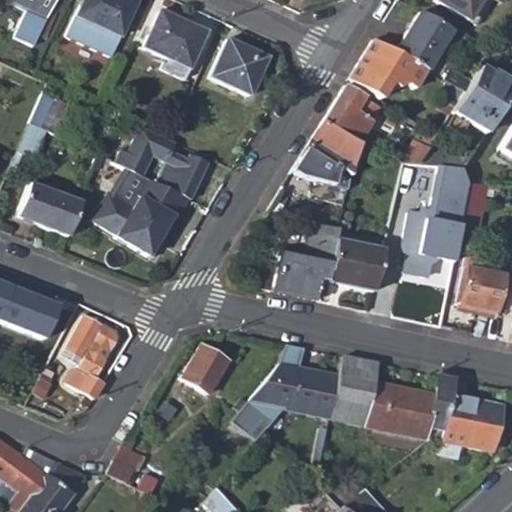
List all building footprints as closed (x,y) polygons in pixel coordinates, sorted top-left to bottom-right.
[(49,8),(52,0),(0,0),(0,1),(23,11),(10,39),(31,48),(36,38),(49,8)] [(108,59),(133,5),(122,0),(79,0),(62,37),(108,59)] [(478,0),(427,0),(465,23),(478,0)] [(36,38),(42,41),(55,10),(49,8),(36,38)] [(184,28),(185,26),(155,12),(138,50),(163,61),(158,71),(181,82),(202,37),(184,28)] [(422,72),(446,33),(416,14),(391,54),(422,72)] [(184,28),(202,37),(202,34),(185,26),(184,28)] [(246,98),(263,59),(223,41),(206,79),(246,98)] [(422,72),(391,54),(370,41),(345,82),(377,101),(387,85),(394,90),(401,84),(411,90),(422,72)] [(495,114),(510,90),(477,69),(468,83),(461,94),(456,103),(448,115),(481,136),(495,114)] [(461,94),(468,83),(447,71),(441,82),(444,84),(461,94)] [(456,103),(461,94),(444,84),(439,93),(456,103)] [(360,101),(361,100),(341,88),(319,124),(355,146),(375,112),(374,109),(360,101)] [(51,136),(66,106),(39,94),(26,124),(43,131),(51,136)] [(511,121),(496,148),(511,159),(511,121)] [(28,166),(43,131),(26,124),(11,159),(28,166)] [(353,155),(355,146),(319,124),(298,158),(313,168),(319,171),(325,161),(346,176),(349,172),(351,162),(353,155)] [(415,144),(426,150),(435,137),(429,133),(423,130),(415,144)] [(423,155),(426,150),(415,144),(412,143),(400,163),(415,165),(423,155)] [(95,157),(100,159),(103,153),(94,148),(90,154),(95,157)] [(138,178),(144,165),(117,151),(111,164),(138,178)] [(187,202),(204,165),(185,157),(183,160),(167,152),(152,185),(187,202)] [(437,167),(460,170),(463,165),(468,157),(423,155),(415,165),(437,167)] [(327,174),(341,183),(346,176),(325,161),(319,171),(313,168),(309,174),(319,180),(321,180),(322,179),(323,179),(327,174)] [(138,178),(111,164),(108,163),(97,186),(127,201),(138,178)] [(415,185),(415,165),(400,163),(396,184),(415,185)] [(407,212),(398,252),(450,264),(454,248),(462,208),(466,190),(469,183),(460,170),(437,167),(430,212),(407,212)] [(187,202),(152,185),(149,183),(133,215),(172,233),(187,202)] [(65,238),(77,205),(26,186),(15,215),(37,223),(35,227),(65,238)] [(462,208),(474,210),(478,192),(466,190),(462,208)] [(466,251),(474,210),(462,208),(454,248),(466,251)] [(14,219),(35,227),(37,223),(15,215),(14,219)] [(333,243),(335,232),(309,227),(303,259),(277,254),(275,265),(259,261),(253,291),(312,303),(316,283),(323,284),(333,243)] [(370,294),(379,253),(333,243),(323,284),(370,294)] [(480,274),(483,259),(463,255),(453,306),(454,306),(492,315),(499,278),(500,278),(501,273),(493,271),(492,276),(480,274)] [(443,276),(444,270),(395,259),(387,298),(437,308),(443,276)] [(437,308),(442,309),(448,276),(443,276),(437,308)] [(0,328),(53,349),(71,315),(0,286),(0,328)] [(452,312),(491,320),(492,315),(454,306),(452,312)] [(99,324),(98,326),(81,317),(57,359),(75,368),(73,369),(90,378),(105,354),(100,351),(111,332),(99,324)] [(204,396),(224,364),(197,347),(177,380),(204,396)] [(324,420),(376,432),(386,388),(369,384),(373,366),(337,358),(334,377),(324,420)] [(334,377),(276,365),(228,424),(239,433),(251,416),(254,405),(324,420),(334,377)] [(47,379),(50,374),(42,370),(39,375),(47,379)] [(90,400),(99,386),(71,371),(63,385),(75,392),(76,391),(90,400)] [(434,379),(430,398),(386,388),(376,432),(420,442),(422,441),(425,430),(438,432),(450,382),(434,379)] [(460,401),(463,385),(450,382),(438,432),(426,441),(437,444),(458,448),(486,454),(496,408),(460,401)] [(434,457),(455,462),(458,448),(437,444),(434,457)] [(0,501),(5,505),(4,507),(10,511),(15,511),(43,478),(52,465),(23,450),(17,458),(0,445),(0,501)] [(126,487),(141,459),(119,448),(102,476),(126,487)] [(65,494),(77,478),(52,465),(43,478),(15,511),(56,511),(68,497),(65,494)] [(134,491),(147,496),(154,482),(141,476),(134,491)] [(338,508),(353,496),(331,481),(321,496),(335,511),(338,508)] [(353,496),(338,508),(341,511),(364,511),(372,505),(360,492),(353,496)]
